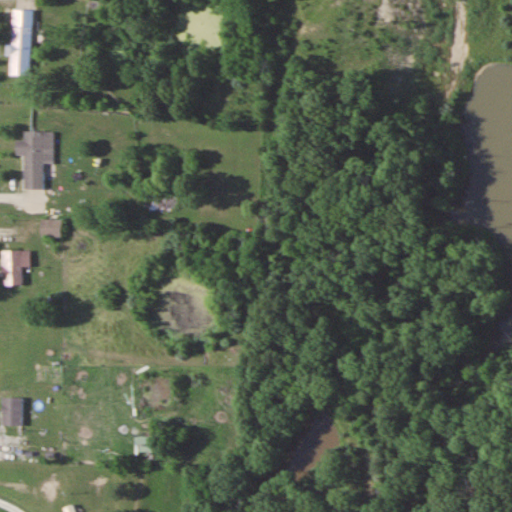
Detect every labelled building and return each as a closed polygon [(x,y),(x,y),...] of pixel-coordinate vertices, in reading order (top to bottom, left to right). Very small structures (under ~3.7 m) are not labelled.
[(32,10),(13,10),(12,76),(32,76),(32,10)] [(45,163),(54,163),(56,132),(26,131),(25,140),(18,140),(18,155),(25,156),(24,191),(27,191),(26,213),(43,213),(45,163)] [(40,238),(60,238),(60,220),(40,220),(40,238)] [(22,286),(22,267),(30,267),(30,251),(3,252),(3,286),(22,286)] [(2,426),(24,426),(24,398),(2,398),(2,426)]
